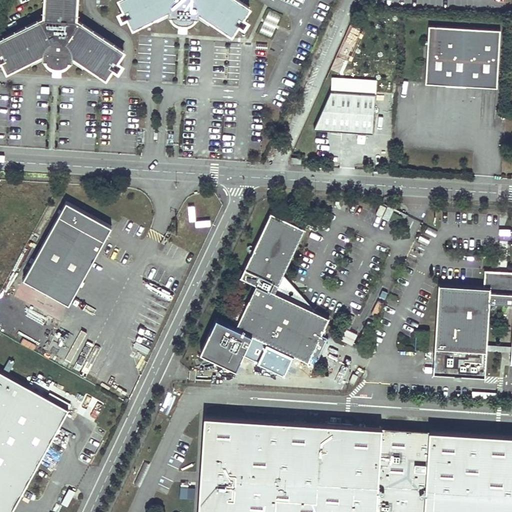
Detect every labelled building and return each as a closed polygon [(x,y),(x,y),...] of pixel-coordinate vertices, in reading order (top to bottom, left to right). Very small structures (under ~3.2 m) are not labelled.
[(45,0),(44,16),(0,38),(0,60),(2,60),(7,71),(43,53),(42,58),(46,59),(47,59),(48,62),(50,63),(53,65),(55,66),(56,66),(58,66),(59,66),(60,65),(63,65),(65,63),(67,61),(68,60),(72,60),(73,54),(106,76),(112,67),(118,70),(122,63),(117,60),(123,50),(76,18),(76,0),(45,0)] [(239,0),(119,0),(125,9),(119,12),(123,19),(128,16),(133,27),(169,10),(169,15),(173,16),(175,18),(177,20),(179,21),(180,22),(182,22),(184,22),(187,22),(189,21),(192,20),(194,18),(195,17),(199,17),(199,11),(232,34),(239,24),(244,27),(248,20),(243,17),(250,7),(239,0)] [(260,31),(271,36),(280,16),(269,11),(260,31)] [(500,28),(428,24),(425,82),(497,86),(500,28)] [(375,92),(331,89),(314,128),(373,131),(375,92)] [(112,226),(67,201),(24,278),(69,303),(112,226)] [(304,228),(270,212),(240,276),(255,284),(235,327),(215,317),(199,352),(235,369),(244,351),(273,364),(280,348),(307,361),(328,317),(310,309),(274,291),(304,228)] [(511,276),(490,275),(489,288),(489,292),(511,292),(511,276)] [(511,292),(489,292),(489,288),(438,284),(433,372),(483,376),(488,301),(511,302),(511,328),(510,362),(511,361),(511,292)] [(0,511),(13,511),(70,410),(0,371),(0,511)] [(511,511),(511,433),(202,414),(195,511),(511,511)] [(180,497),(195,496),(195,484),(180,485),(180,497)]
